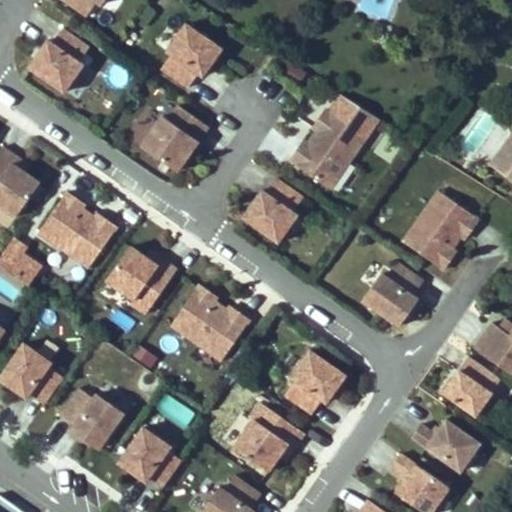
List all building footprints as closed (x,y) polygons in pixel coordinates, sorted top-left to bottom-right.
[(98,1),(102,3),(104,0),(66,0),(88,14),(98,1)] [(199,72),(204,74),(222,47),(187,22),(168,49),(172,52),(162,67),(189,85),(199,72)] [(65,91),(84,63),(80,60),(90,46),(63,27),(53,41),(49,39),(30,66),(65,91)] [(284,59),(277,70),(299,83),(306,72),(284,59)] [(199,140),(210,125),(188,110),(179,104),(170,118),(164,114),(142,144),(179,170),(191,152),(187,150),(196,137),(199,140)] [(301,145),(291,159),(332,187),(367,136),(326,108),(313,126),(317,129),(309,141),(304,147),(301,145)] [(385,133),(375,155),(393,163),(403,141),(385,133)] [(511,134),(493,171),(511,181),(511,134)] [(187,150),(191,152),(199,140),(196,137),(187,150)] [(305,138),(301,145),(304,147),(309,141),(305,138)] [(22,158),(4,145),(0,149),(0,203),(17,215),(42,181),(27,171),(18,164),(22,158)] [(31,164),(22,158),(18,164),(27,171),(31,164)] [(267,191),(263,188),(244,216),(279,241),(298,213),(294,210),(304,196),(277,177),(267,191)] [(470,231),(480,217),(440,188),(404,239),(445,267),(457,249),(454,247),(462,235),(467,228),(470,231)] [(90,266),(119,225),(105,216),(103,219),(96,215),(84,206),(86,203),(68,190),(40,231),(90,266)] [(466,237),(470,231),(467,228),(462,235),(466,237)] [(10,240),(0,257),(0,292),(18,302),(43,258),(10,240)] [(147,312),(179,268),(160,254),(155,260),(147,254),(132,244),(108,278),(135,298),(132,302),(147,312)] [(155,260),(160,254),(151,248),(147,254),(155,260)] [(387,274),(383,271),(364,299),(400,323),(419,296),(415,293),(424,279),(397,260),(387,274)] [(223,359),(251,318),(239,309),(236,313),(229,308),(216,299),(219,295),(201,283),(173,323),(223,359)] [(236,313),(239,309),(231,304),(229,308),(236,313)] [(501,325),(511,333),(511,332),(511,319),(507,316),(501,325)] [(494,320),(476,345),(511,371),(511,332),(511,333),(501,325),(494,320)] [(50,364),(53,361),(25,341),(1,377),(28,396),(31,392),(45,402),(64,375),(50,364)] [(312,348),(293,375),(297,378),(287,392),(314,412),(324,397),(328,400),(347,372),(312,348)] [(444,390),(477,413),(493,391),(460,368),(444,390)] [(126,411),(98,392),(95,396),(81,386),(62,413),(76,423),(73,427),(101,447),(126,411)] [(165,392),(156,403),(186,427),(195,415),(165,392)] [(293,450),(306,431),(261,399),(251,415),(255,418),(236,445),(270,469),(280,454),(287,445),(293,450)] [(462,469),(482,441),(448,417),(438,432),(423,422),(414,435),(462,469)] [(169,448),(172,444),(145,425),(120,460),(148,479),(150,475),(164,485),(184,458),(169,448)] [(287,459),(293,450),(287,445),(280,454),(287,459)] [(397,489),(429,511),(431,511),(451,485),(402,451),(393,464),(408,475),(397,489)] [(226,488),(221,485),(202,511),(255,511),(257,509),(253,506),(263,492),(236,473),(226,488)] [(29,511),(0,492),(0,511),(29,511)] [(391,511),(370,497),(359,511),(391,511)]
